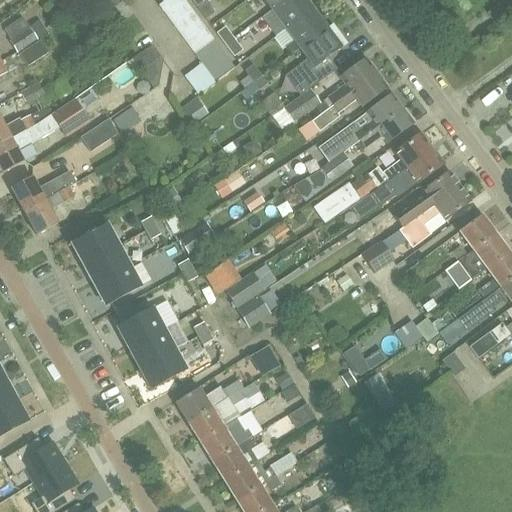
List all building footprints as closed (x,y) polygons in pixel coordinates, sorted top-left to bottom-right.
[(165,16),(185,1),(183,0),(165,0),(163,2),(158,6),(165,16)] [(284,30),(285,30),(313,9),(305,0),(284,0),(270,11),(261,18),(275,37),(284,30)] [(284,0),(262,0),(270,11),(284,0)] [(172,25),(191,11),(185,1),(165,16),(172,25)] [(214,13),(205,1),(196,7),(206,19),(214,13)] [(285,30),(293,42),(284,48),(290,56),(299,49),(298,49),(326,28),(313,9),(285,30)] [(198,20),(191,11),(172,25),(179,35),(198,20)] [(205,29),(198,20),(179,35),(186,44),(205,29)] [(38,38),(48,32),(40,21),(29,29),(10,41),(18,53),(39,40),(38,38)] [(224,45),(233,39),(225,27),(216,34),(224,45)] [(331,34),(326,28),(298,49),(299,49),(306,59),(299,65),(314,86),(336,69),(327,57),(345,43),(336,30),(331,34)] [(213,40),(205,29),(186,44),(194,54),(213,40)] [(242,51),(233,39),(224,45),(234,58),(242,51)] [(194,54),(214,82),(233,68),(213,40),(194,54)] [(39,41),(19,54),(27,67),(48,53),(39,41)] [(151,46),(131,59),(139,71),(160,58),(151,46)] [(327,97),(327,98),(322,101),(328,109),(329,108),(357,88),(376,73),(365,59),(339,78),(344,84),(327,97)] [(253,83),(261,76),(253,65),(244,71),(253,83)] [(357,88),(329,108),(328,109),(311,122),(319,133),(339,117),(337,115),(338,114),(338,113),(356,100),(361,107),(387,88),(376,73),(357,88)] [(267,84),(261,76),(253,83),(258,90),(267,84)] [(20,92),(27,105),(44,95),(38,83),(20,92)] [(310,89),(282,109),(292,124),(320,104),(310,89)] [(343,153),(355,144),(402,109),(391,94),(332,138),(343,153)] [(34,154),(29,145),(59,128),(65,137),(85,124),(71,102),(51,114),(33,125),(0,143),(0,169),(2,173),(22,162),(22,161),(34,154)] [(413,123),(402,109),(355,144),(361,151),(382,136),(387,143),(413,123)] [(484,127),(508,156),(511,152),(511,116),(506,109),(484,127)] [(0,143),(33,125),(28,116),(18,122),(17,120),(3,127),(0,120),(0,143)] [(108,119),(80,138),(89,153),(117,135),(108,119)] [(311,121),(297,131),(306,142),(319,133),(311,122),(311,121)] [(377,168),(367,175),(367,174),(342,192),(351,205),(375,187),(376,189),(431,149),(421,135),(395,154),(400,161),(382,174),(377,168)] [(431,149),(376,189),(369,195),(378,206),(413,180),(416,183),(442,164),(431,149)] [(341,154),(338,157),(320,170),(329,183),(351,167),(342,154),(341,154)] [(213,186),(221,198),(244,183),(237,171),(213,186)] [(74,183),(73,183),(68,172),(36,189),(30,177),(10,188),(23,211),(66,188),(74,183)] [(415,220),(459,187),(448,172),(422,192),(424,195),(394,217),(403,229),(415,220)] [(415,220),(403,229),(412,241),(427,230),(423,225),(438,213),(443,220),(469,201),(459,187),(415,220)] [(48,210),(71,198),(66,188),(23,211),(36,236),(56,225),(48,210)] [(256,193),(242,203),(249,213),(263,204),(256,193)] [(480,216),(458,233),(472,251),(494,234),(480,216)] [(140,223),(145,232),(155,227),(150,218),(140,223)] [(82,266),(118,247),(106,226),(71,245),(77,255),(80,262),(82,266)] [(160,235),(155,227),(145,232),(149,241),(160,235)] [(457,262),(444,271),(458,290),(485,269),(508,253),(494,234),(472,251),(466,255),(457,262)] [(361,255),(374,275),(394,260),(381,242),(361,255)] [(82,266),(87,275),(91,282),(93,286),(128,267),(118,247),(82,266)] [(450,254),(457,262),(466,255),(460,247),(450,254)] [(511,258),(508,253),(485,269),(493,279),(478,290),(484,299),(511,278),(511,258)] [(181,275),(192,269),(187,260),(176,266),(181,275)] [(226,266),(207,280),(215,293),(235,279),(226,266)] [(105,307),(140,288),(128,267),(93,286),(98,296),(102,302),(105,307)] [(192,269),(181,275),(186,284),(189,282),(195,279),(197,278),(192,269)] [(265,291),(264,291),(252,273),(224,291),(236,310),(236,311),(265,291)] [(511,278),(484,299),(462,316),(457,319),(466,332),(492,312),(490,309),(506,297),(511,305),(511,278)] [(277,310),(265,291),(236,311),(248,330),(277,310)] [(115,311),(121,324),(135,316),(129,304),(115,311)] [(116,329),(119,333),(123,340),(128,350),(163,330),(152,310),(116,329)] [(437,334),(426,319),(415,327),(426,342),(437,334)] [(502,323),(489,333),(489,332),(468,348),(477,360),(486,353),(487,354),(511,336),(511,335),(511,322),(505,327),(502,323)] [(197,338),(208,332),(203,323),(192,329),(197,338)] [(133,360),(139,370),(174,351),(163,330),(128,350),(130,353),(133,360)] [(208,332),(197,338),(202,347),(212,341),(208,332)] [(379,350),(363,360),(370,370),(386,359),(379,350)] [(141,373),(144,380),(150,390),(185,371),(174,351),(139,370),(141,373)] [(454,353),(445,361),(456,374),(465,367),(454,353)] [(260,368),(265,375),(280,366),(275,359),(260,368)] [(0,384),(0,410),(16,402),(11,392),(7,385),(5,381),(0,384)] [(219,387),(203,397),(198,389),(174,403),(186,423),(226,398),(239,390),(242,388),(237,381),(221,391),(219,387)] [(226,398),(186,423),(199,442),(222,427),(234,420),(236,419),(230,409),(245,399),(239,390),(226,398)] [(16,402),(0,410),(0,437),(27,422),(21,412),(18,405),(16,402)] [(287,415),(296,429),(314,417),(305,404),(287,415)] [(199,442),(211,462),(234,447),(251,437),(261,430),(257,424),(243,433),(234,420),(222,427),(199,442)] [(251,437),(234,447),(211,462),(223,481),(247,466),(254,462),(253,460),(248,451),(256,446),(251,437)] [(37,439),(2,460),(13,477),(25,470),(34,483),(64,465),(51,444),(43,449),(37,439)] [(254,462),(247,466),(223,481),(235,500),(258,486),(266,481),(274,476),(296,462),(291,453),(269,467),(270,468),(269,468),(268,468),(260,473),(255,464),(254,462)] [(42,497),(30,505),(34,511),(55,511),(75,500),(68,490),(76,485),(64,465),(34,483),(42,497)] [(274,476),(266,481),(271,490),(279,485),(274,477),(274,476)] [(350,490),(359,503),(372,493),(362,481),(350,490)] [(235,500),(242,511),(260,511),(270,506),(258,486),(235,500)]
